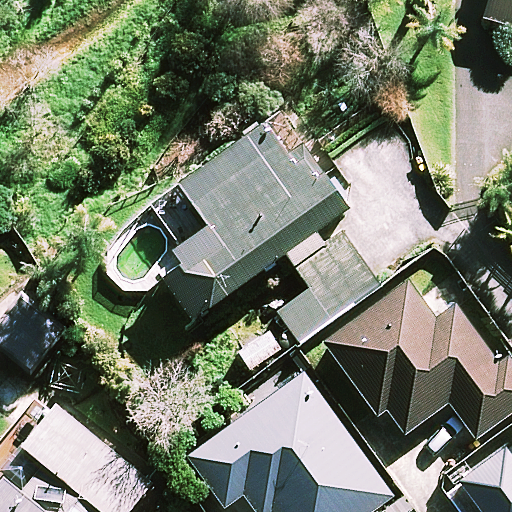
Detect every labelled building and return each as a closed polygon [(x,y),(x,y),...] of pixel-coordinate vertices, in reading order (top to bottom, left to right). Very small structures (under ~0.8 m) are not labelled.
[(511,0),(484,0),(481,12),(511,21),(511,0)] [(197,314),(288,248),(294,257),(322,237),(316,228),(353,201),(280,101),(179,174),(209,214),(174,239),(183,251),(162,266),(197,314)] [(379,280),(341,230),(296,263),(309,281),(275,306),(300,340),(379,280)] [(511,407),(511,363),(461,295),(443,269),(416,289),(406,275),(323,336),(396,434),(446,397),(475,435),(511,407)] [(9,277),(0,288),(0,340),(27,365),(63,324),(9,277)] [(225,502),(242,489),(259,511),(268,511),(272,510),(273,511),(364,511),(392,491),(301,369),(189,453),(225,502)] [(12,428),(107,511),(121,511),(153,476),(49,385),(12,428)] [(107,511),(12,428),(0,441),(0,511),(107,511)] [(510,511),(511,511),(511,446),(503,434),(456,468),(489,511),(510,511)]
